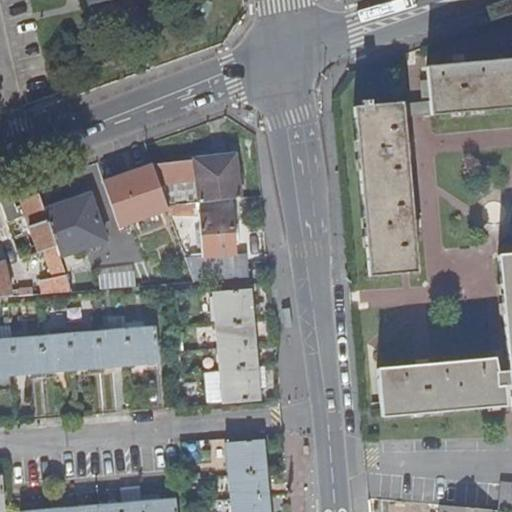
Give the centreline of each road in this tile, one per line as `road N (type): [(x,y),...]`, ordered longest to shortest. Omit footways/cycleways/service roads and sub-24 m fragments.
road 1 (tertiary): [(286,58),(324,414)]
road 2 (residential): [(324,414),(0,442)]
road 3 (secondary): [(21,151),(286,58)]
road 4 (secondary): [(286,58),(453,0)]
